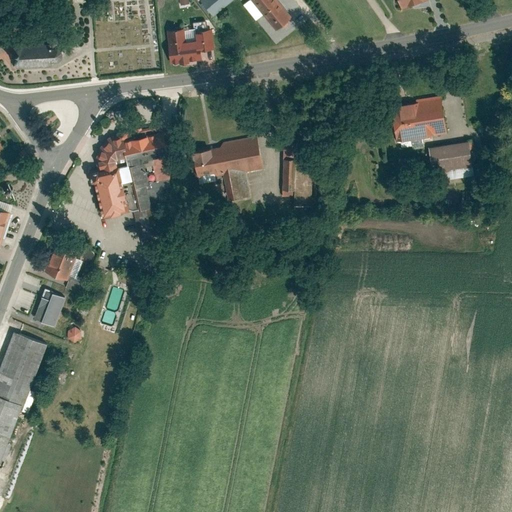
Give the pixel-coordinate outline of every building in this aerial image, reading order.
[(206,0),(216,12),(230,0),(206,0)] [(295,14),(283,0),(255,0),(278,28),(295,14)] [(170,28),(174,61),(202,58),(201,50),(200,39),(189,40),(187,26),(170,28)] [(217,48),(214,28),(199,29),(200,39),(201,50),(217,48)] [(48,40),(15,41),(15,47),(14,47),(12,49),(12,50),(11,50),(11,57),(13,57),(13,58),(15,59),(16,59),(16,63),(53,62),(52,57),(63,56),(67,52),(68,45),(68,36),(61,36),(61,29),(47,30),(48,40)] [(443,96),(397,103),(402,138),(448,131),(443,96)] [(133,209),(139,235),(157,232),(150,202),(165,198),(163,185),(172,183),(170,166),(172,165),(164,127),(158,124),(127,129),(116,132),(110,137),(103,143),(93,154),(93,168),(87,169),(89,181),(93,181),(102,215),(133,209)] [(227,144),(193,149),(196,173),(214,170),(215,174),(226,172),(229,191),(241,189),(238,170),(264,166),(259,134),(226,140),(227,144)] [(294,186),(296,141),(285,140),(282,185),(294,186)] [(473,140),(433,145),(437,169),(449,167),(476,163),(473,140)] [(449,167),(450,177),(477,173),(476,163),(449,167)] [(0,243),(3,244),(14,211),(0,206),(0,243)] [(78,250),(55,241),(44,270),(67,279),(78,250)] [(54,325),(65,296),(44,289),(34,317),(54,325)] [(75,326),(68,329),(68,337),(74,341),(81,338),(81,330),(75,326)] [(47,343),(13,330),(0,363),(0,395),(23,404),(47,343)] [(0,466),(23,404),(0,395),(0,466)]
